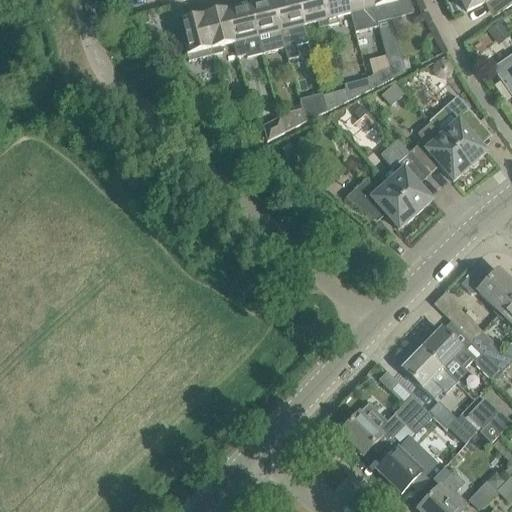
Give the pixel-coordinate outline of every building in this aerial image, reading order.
[(282,39),(285,49),(308,43),(303,27),(296,0),(278,0),(272,2),(282,39)] [(296,0),(303,27),(317,24),(319,30),(328,28),(321,0),(296,0)] [(337,19),(350,15),(346,0),(321,0),(328,28),(338,25),(337,19)] [(364,12),(365,18),(374,16),(377,25),(377,24),(370,0),(346,0),(350,15),(364,12)] [(370,0),(377,24),(387,22),(387,20),(413,14),(408,0),(370,0)] [(497,16),(511,5),(511,0),(460,0),(466,13),(490,2),(497,16)] [(249,6),(261,55),(285,49),(282,39),(272,2),(258,5),(257,4),(249,6)] [(226,12),(237,59),(246,57),(247,59),(261,55),(249,6),(240,8),(241,10),(227,13),(226,12)] [(237,59),(226,12),(202,18),(212,57),(222,55),(221,48),(233,45),(235,52),(237,59)] [(202,60),(212,57),(202,18),(178,24),(187,57),(201,53),(202,60)] [(150,31),(152,38),(162,35),(160,28),(150,31)] [(406,74),(402,60),(395,59),(387,61),(389,70),(391,81),(406,74)] [(379,72),(366,81),(369,92),(391,81),(389,70),(379,72)] [(511,72),(502,79),(511,94),(511,72)] [(346,92),(348,103),(369,92),(366,81),(344,87),(346,92)] [(394,88),(382,98),(390,107),(402,97),(394,88)] [(346,92),(323,97),(327,113),(348,103),(346,92)] [(323,96),(299,102),(305,123),(305,125),(327,113),(323,97),(323,96)] [(479,165),(478,161),(486,154),(468,135),(479,125),(456,99),(429,123),(469,169),(470,168),(474,170),(479,165)] [(305,123),(299,102),(298,100),(292,101),(298,125),(305,123)] [(358,127),(372,117),(361,105),(348,115),(358,127)] [(256,124),(253,114),(247,116),(250,126),(256,124)] [(263,129),(267,143),(284,135),(280,121),(263,129)] [(419,136),(424,142),(410,154),(426,172),(435,164),(453,183),(461,176),(465,177),(470,173),(469,169),(429,123),(428,124),(430,126),(419,136)] [(423,175),(410,160),(402,151),(404,150),(397,142),(381,156),(393,169),(391,170),(388,170),(382,175),(382,180),(415,217),(431,202),(414,182),(423,175)] [(312,183),(323,194),(334,184),(324,172),(312,183)] [(366,181),(360,187),(345,200),(372,220),(381,212),(398,232),(415,217),(382,180),(387,186),(382,190),(373,189),(366,181)] [(477,270),(459,289),(468,298),(475,297),(477,294),(500,316),(511,303),(511,286),(498,273),(489,282),(488,281),(477,270)] [(511,303),(500,316),(511,327),(511,303)] [(469,342),(472,345),(482,334),(459,312),(449,322),(469,342)] [(502,374),(472,345),(469,342),(461,351),(441,331),(422,351),(441,371),(452,359),(464,371),(472,361),(476,365),(475,366),(493,384),(502,374)] [(511,364),(511,347),(510,346),(502,354),(482,334),(472,345),(502,374),(503,375),(511,364)] [(456,384),(441,371),(422,351),(402,371),(416,385),(433,402),(442,393),(445,396),(456,384)] [(386,374),(379,382),(387,390),(394,383),(386,374)] [(411,399),(394,416),(405,427),(422,410),(411,399)] [(490,446),(511,424),(499,413),(498,414),(483,400),(467,417),(481,431),(478,434),(490,446)] [(438,403),(428,413),(447,431),(457,421),(450,414),(438,403)] [(359,415),(339,436),(362,458),(371,449),(377,456),(405,427),(394,416),(387,424),(368,406),(359,415)] [(422,410),(405,427),(415,437),(432,419),(422,410)] [(390,458),(377,472),(401,496),(415,481),(421,475),(424,478),(436,466),(409,439),(405,443),(390,458)] [(438,489),(431,497),(417,511),(462,511),(467,506),(458,497),(467,488),(453,475),(439,490),(438,489)] [(511,476),(496,493),(507,504),(511,499),(511,476)] [(486,483),(468,502),(477,511),(496,493),(486,483)]
